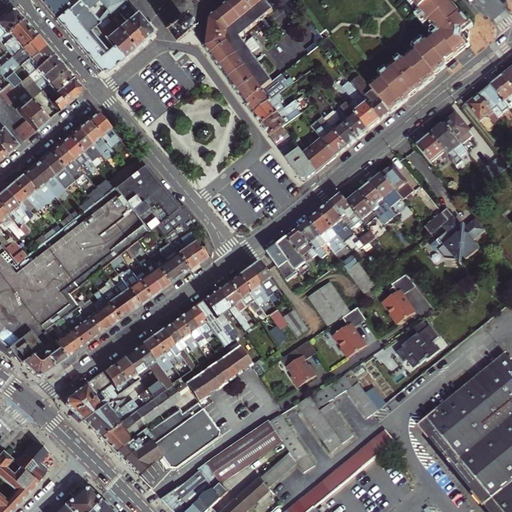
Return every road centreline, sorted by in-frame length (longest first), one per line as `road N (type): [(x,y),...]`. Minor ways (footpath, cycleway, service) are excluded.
road 1 (tertiary): [(236,257),(511,38)]
road 2 (tertiary): [(31,403),(236,257)]
road 3 (residential): [(101,93),(160,44),(193,48),(265,143)]
road 4 (residential): [(101,93),(236,257)]
road 5 (residential): [(0,178),(101,93)]
road 6 (residential): [(101,93),(20,0)]
